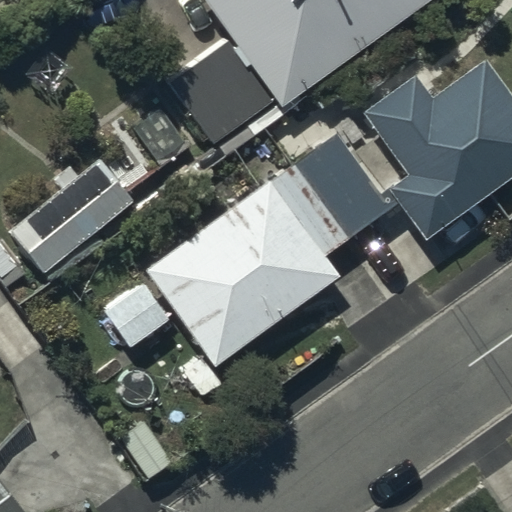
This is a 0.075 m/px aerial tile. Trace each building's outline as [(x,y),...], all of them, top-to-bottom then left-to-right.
[(193,0),(221,39),(160,85),(206,146),(266,103),(271,111),(426,0),(193,0)] [(406,75),(352,114),(396,177),(378,190),(416,243),(511,172),(511,107),(475,57),(422,96),(406,75)] [(140,278),(95,312),(120,351),(166,317),(204,371),(332,278),(317,259),(385,206),(325,133),(137,274),(140,278)] [(53,190),(1,233),(35,276),(126,202),(90,158),(73,172),(66,163),(45,180),(53,190)] [(17,511),(0,488),(0,511),(17,511)]
